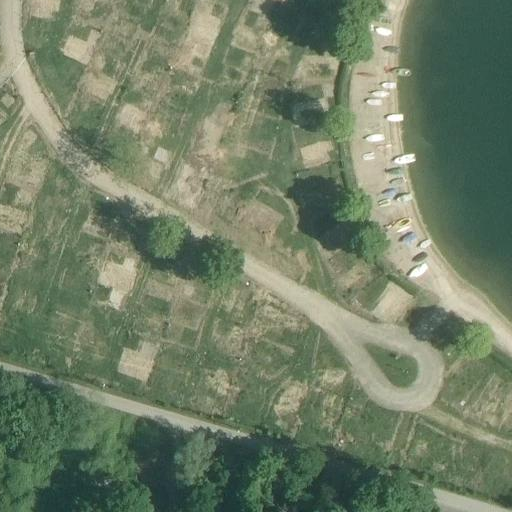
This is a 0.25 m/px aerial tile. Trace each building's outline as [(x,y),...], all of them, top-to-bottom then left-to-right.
[(70,0),(66,11),(89,19),(95,0),(70,0)] [(147,0),(119,0),(116,17),(142,23),(148,0),(147,0)] [(177,11),(182,0),(165,0),(155,24),(180,36),(189,17),(177,11)] [(199,0),(179,59),(191,63),(194,54),(207,59),(220,19),(210,15),(215,1),(211,0),(199,0)] [(291,0),(290,6),(304,12),(308,0),(291,0)] [(29,6),(27,17),(55,21),(57,11),(29,6)] [(322,11),(316,33),(336,38),(341,17),(322,11)] [(228,45),(256,56),(264,35),(237,24),(228,45)] [(106,30),(96,49),(120,61),(130,43),(106,30)] [(82,63),(88,44),(67,36),(60,56),(82,63)] [(321,56),(336,57),(337,45),(322,44),(321,56)] [(337,80),(337,57),(301,57),(301,66),(293,66),(293,80),(337,80)] [(67,94),(80,73),(63,62),(49,83),(67,94)] [(242,91),(248,70),(223,62),(217,84),(242,91)] [(275,105),(282,78),(253,70),(246,97),(275,105)] [(129,92),(152,99),(159,78),(136,71),(129,92)] [(112,90),(115,82),(93,72),(89,80),(112,90)] [(183,111),(191,90),(170,82),(162,103),(183,111)] [(107,102),(111,91),(88,83),(84,94),(107,102)] [(321,99),(290,105),(294,127),(325,122),(321,99)] [(80,111),(70,127),(86,138),(96,122),(80,111)] [(208,161),(219,117),(202,113),(191,157),(208,161)] [(246,118),(243,138),(258,140),(261,120),(246,118)] [(38,186),(45,161),(28,156),(35,131),(20,127),(6,177),(38,186)] [(302,168),(332,160),(327,139),(296,147),(302,168)] [(125,170),(132,151),(111,144),(104,163),(125,170)] [(152,186),(162,167),(144,157),(133,175),(152,186)] [(182,162),(172,195),(189,201),(199,167),(182,162)] [(328,182),(340,203),(349,197),(338,177),(328,182)] [(299,196),(310,219),(338,205),(327,182),(299,196)] [(49,190),(41,210),(64,219),(71,198),(49,190)] [(246,214),(274,231),(284,216),(255,199),(246,214)] [(0,205),(0,228),(19,235),(26,214),(0,205)] [(81,230),(106,240),(113,219),(88,210),(81,230)] [(123,250),(126,237),(141,241),(147,218),(119,210),(110,246),(123,250)] [(340,221),(314,237),(329,260),(354,245),(340,221)] [(21,252),(50,264),(59,243),(30,231),(21,252)] [(163,239),(150,278),(178,287),(190,248),(163,239)] [(93,282),(104,245),(91,241),(87,255),(72,250),(65,273),(93,282)] [(124,254),(122,263),(104,259),(97,286),(130,293),(138,257),(124,254)] [(194,257),(184,278),(205,288),(215,266),(194,257)] [(0,261),(0,284),(9,266),(0,261)] [(359,261),(331,283),(346,302),(374,280),(359,261)] [(159,298),(161,284),(146,282),(145,297),(159,298)] [(394,320),(409,299),(389,285),(374,306),(394,320)] [(81,306),(83,297),(63,291),(60,299),(81,306)] [(29,316),(33,297),(19,294),(15,313),(29,316)] [(194,325),(202,306),(181,297),(165,336),(179,342),(187,322),(194,325)] [(85,322),(116,334),(125,311),(94,299),(85,322)] [(257,318),(293,338),(302,320),(266,301),(257,318)] [(62,302),(60,313),(78,317),(80,306),(62,302)] [(142,303),(132,325),(155,336),(165,314),(142,303)] [(0,310),(0,332),(24,339),(29,317),(0,309),(0,310)] [(56,327),(46,324),(40,346),(65,353),(76,319),(60,314),(56,327)] [(219,359),(235,361),(240,324),(224,322),(219,359)] [(271,363),(278,346),(255,336),(248,352),(271,363)] [(100,365),(106,345),(83,338),(77,358),(100,365)] [(139,342),(136,351),(123,347),(115,369),(144,380),(156,348),(139,342)] [(166,343),(159,367),(184,375),(192,351),(166,343)] [(466,403),(490,368),(466,351),(442,386),(466,403)] [(320,386),(340,392),(346,372),(327,366),(320,386)] [(223,402),(230,377),(204,371),(198,395),(223,402)] [(493,425),(511,394),(511,384),(495,373),(471,411),(493,425)] [(242,376),(232,407),(254,414),(264,384),(242,376)] [(302,398),(304,388),(286,385),(284,395),(302,398)] [(337,431),(345,399),(323,393),(315,425),(337,431)] [(277,417),(299,421),(303,399),(282,395),(277,417)] [(511,433),(511,406),(501,428),(511,433)] [(354,437),(374,446),(386,418),(366,410),(354,437)] [(419,431),(410,454),(429,461),(437,438),(419,431)] [(431,463),(443,467),(454,438),(442,433),(431,463)] [(484,490),(507,498),(511,483),(511,468),(494,462),(484,490)]
